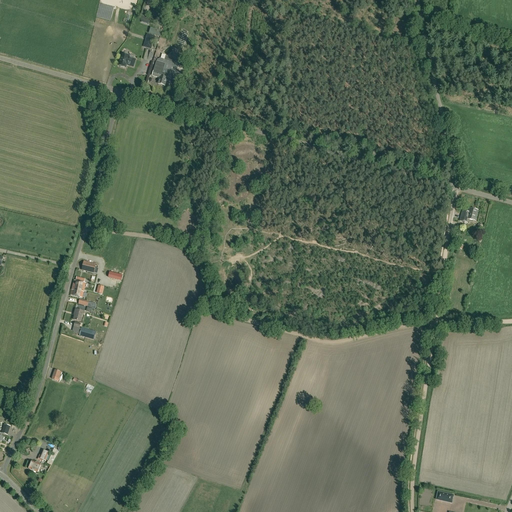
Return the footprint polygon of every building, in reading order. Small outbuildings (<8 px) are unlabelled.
[(151,48),(154,37),(148,35),(144,47),(151,48)] [(133,67),(136,60),(129,58),(129,57),(122,54),(119,65),(120,66),(120,67),(123,67),(126,68),(127,65),(133,67)] [(158,60),(157,61),(152,76),(160,78),(158,84),(164,86),(167,79),(174,81),(177,73),(172,71),(173,66),(172,66),(172,64),(173,62),(160,58),(158,59),(158,60)] [(475,221),(478,210),(469,208),(468,212),(462,211),(459,221),(466,223),(466,219),(475,221)] [(94,273),(96,265),(84,262),(82,270),(94,273)] [(84,291),(86,283),(74,280),(73,288),(84,291)] [(82,298),(84,291),(73,288),(71,295),(82,298)] [(83,312),(84,307),(79,306),(78,310),(75,310),(75,313),(74,320),(81,322),(84,312),(83,312)] [(94,341),(96,332),(82,328),(79,336),(94,341)] [(58,381),(61,372),(55,370),(52,379),(58,381)] [(45,461),(49,453),(43,450),(40,456),(42,457),(41,459),(45,461)] [(38,464),(32,462),(29,469),(38,473),(41,465),(41,464),(38,463),(38,464)] [(438,492),(436,500),(452,503),(454,495),(438,492)]
